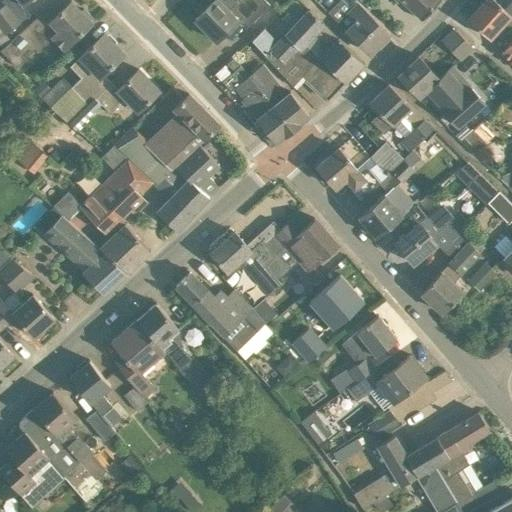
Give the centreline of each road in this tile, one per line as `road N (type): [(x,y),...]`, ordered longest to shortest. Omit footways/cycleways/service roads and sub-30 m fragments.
road 1 (unclassified): [(0,405),(278,160)]
road 2 (tertiary): [(482,385),(278,160)]
road 3 (tertiary): [(278,160),(452,0)]
road 4 (residential): [(278,160),(121,0)]
